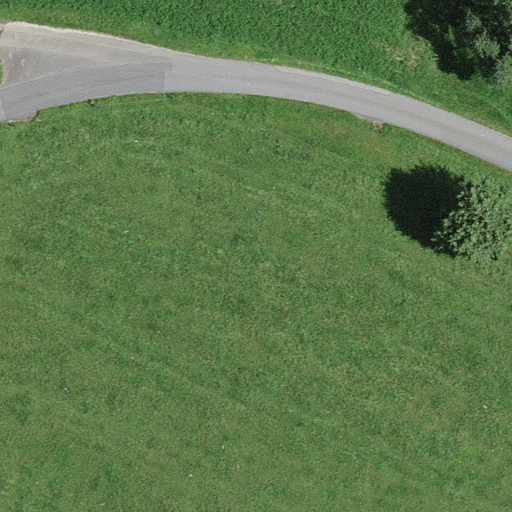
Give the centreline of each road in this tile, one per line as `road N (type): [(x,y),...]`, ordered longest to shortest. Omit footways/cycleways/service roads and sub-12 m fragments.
road 1 (unclassified): [(0,105),(123,79),(247,77),(362,98),(511,155)]
road 2 (track): [(0,37),(66,52),(123,79)]
